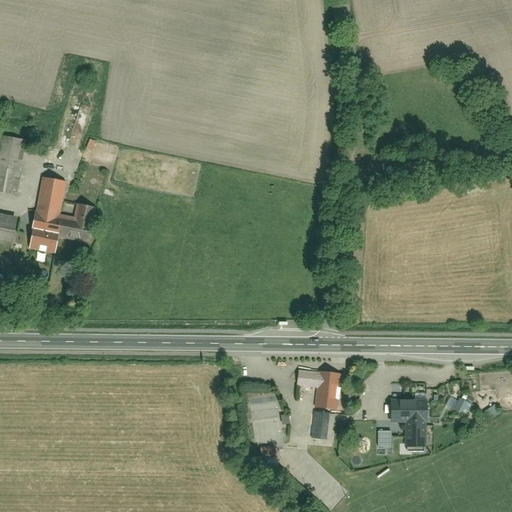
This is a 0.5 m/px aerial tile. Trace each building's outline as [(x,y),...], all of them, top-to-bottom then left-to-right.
[(1,139),(0,146),(0,194),(19,197),(27,143),(1,139)] [(48,182),(43,211),(39,210),(36,234),(93,243),(99,208),(81,205),(79,218),(63,216),(68,185),(48,182)] [(0,214),(0,242),(14,246),(20,219),(0,214)] [(33,236),(31,250),(63,254),(64,240),(33,236)] [(300,376),(300,390),(315,390),(315,409),(341,409),(340,375),(300,376)] [(462,401),(454,413),(465,419),(472,407),(462,401)] [(429,444),(428,427),(434,426),(433,403),(393,405),(395,428),(406,428),(407,445),(429,444)] [(316,416),(316,442),(328,443),(328,417),(316,416)] [(381,432),(382,446),(393,445),(392,431),(381,432)]
